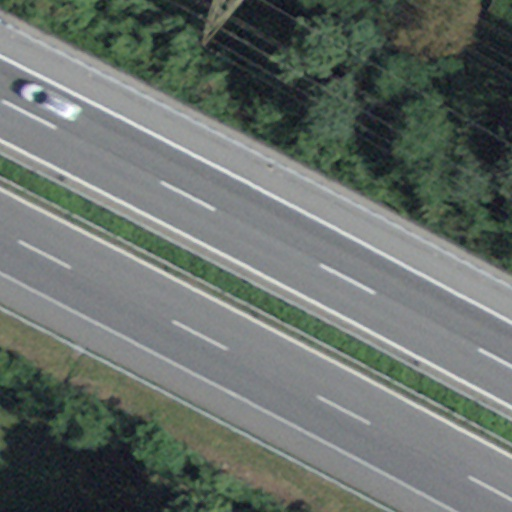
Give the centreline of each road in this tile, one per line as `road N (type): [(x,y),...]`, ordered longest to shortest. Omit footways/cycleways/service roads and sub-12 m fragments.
road 1 (motorway): [(0,246),(511,510)]
road 2 (motorway): [(511,369),(0,109)]
